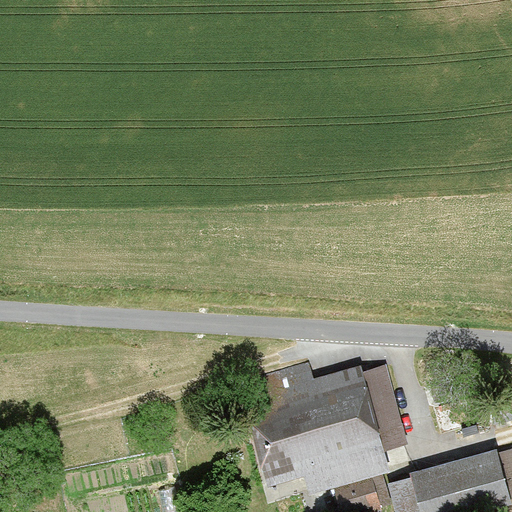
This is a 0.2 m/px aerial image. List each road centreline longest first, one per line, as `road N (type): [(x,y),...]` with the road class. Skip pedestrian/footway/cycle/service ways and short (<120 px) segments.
road 1 (tertiary): [(511,345),(0,311)]
road 2 (track): [(325,330),(303,348),(0,443)]
road 3 (track): [(395,335),(431,450),(511,435)]
